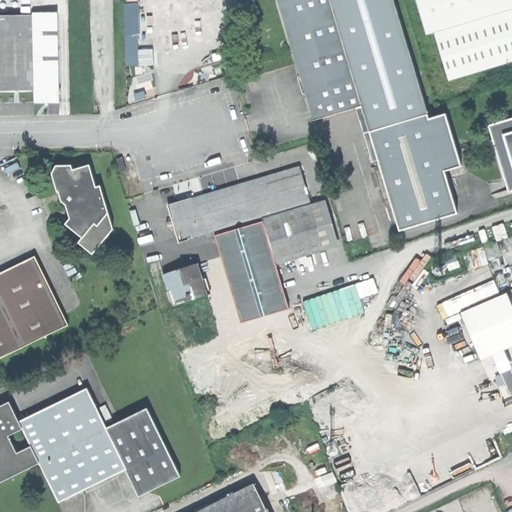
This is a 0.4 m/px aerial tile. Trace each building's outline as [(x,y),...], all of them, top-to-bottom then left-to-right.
[(311,120),(360,106),(329,0),(276,0),(298,73),(311,120)] [(329,0),(360,106),(367,132),(426,116),(392,0),(329,0)] [(414,0),(420,17),(427,15),(475,0),(414,0)] [(511,0),(475,0),(427,15),(448,80),(511,59),(511,0)] [(125,2),(128,65),(155,64),(154,38),(142,39),(140,1),(125,2)] [(58,14),(32,15),(33,91),(33,102),(60,102),(58,14)] [(32,15),(0,15),(0,91),(4,91),(33,91),(32,15)] [(426,116),(367,132),(395,231),(453,214),(441,172),(458,167),(444,115),(427,120),(426,116)] [(511,115),(488,123),(507,189),(511,187),(511,115)] [(89,165),(73,171),(72,165),(57,166),(51,173),(60,203),(69,209),(72,216),(66,225),(83,238),(78,243),(95,251),(107,221),(101,186),(96,187),(89,165)] [(301,165),(275,173),(286,209),(312,201),(301,165)] [(179,241),(214,231),(264,216),(286,209),(275,173),(210,193),(168,206),(179,241)] [(321,198),(312,201),(326,247),(334,244),(321,198)] [(326,247),(312,201),(286,209),(264,216),(277,261),(326,247)] [(264,216),(214,231),(242,323),(291,308),(277,261),(264,216)] [(0,350),(66,319),(34,254),(0,270),(0,350)] [(409,285),(428,262),(420,255),(401,279),(409,285)] [(175,270),(162,274),(167,290),(171,289),(174,300),(191,295),(193,300),(207,296),(197,263),(175,270)] [(427,304),(439,289),(430,281),(418,297),(427,304)] [(463,313),(483,358),(511,345),(511,303),(508,294),(463,313)] [(500,371),(510,394),(511,393),(511,370),(510,366),(500,371)] [(85,389),(18,422),(39,462),(58,502),(125,469),(105,429),(85,389)] [(8,401),(0,404),(0,481),(39,462),(18,422),(8,401)] [(107,419),(113,417),(109,404),(102,406),(107,419)] [(146,409),(105,429),(125,469),(139,496),(180,476),(146,409)] [(267,511),(254,484),(197,511),(196,511),(267,511)] [(352,511),(387,511),(411,502),(405,488),(352,510),(352,511)]
